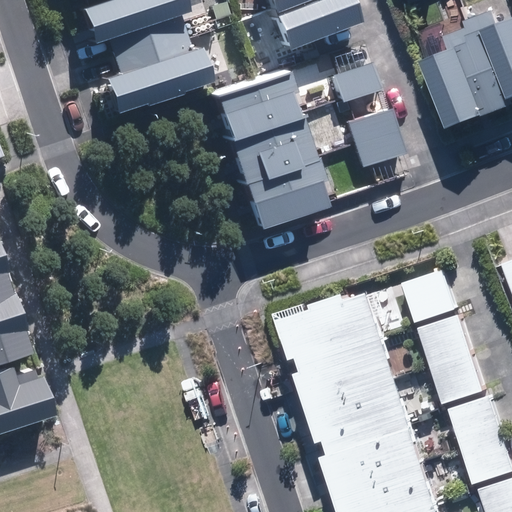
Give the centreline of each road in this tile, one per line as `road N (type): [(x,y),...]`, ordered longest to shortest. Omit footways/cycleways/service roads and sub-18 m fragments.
road 1 (residential): [(214,266),(188,265),(113,235),(86,207),(7,0)]
road 2 (residential): [(214,266),(222,315),(289,511)]
road 3 (residential): [(451,192),(246,263),(214,266)]
road 4 (residential): [(451,192),(385,0)]
road 5 (residential): [(451,192),(511,367)]
